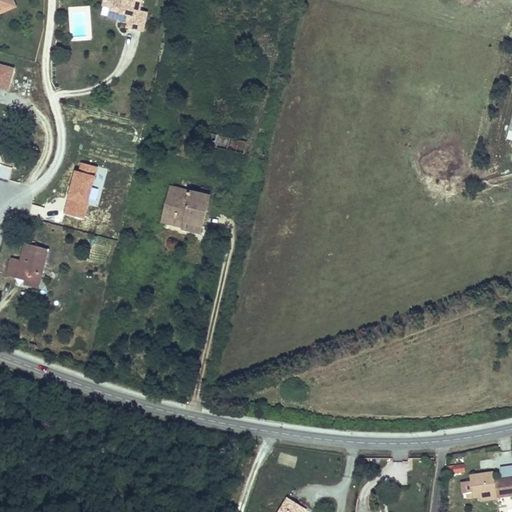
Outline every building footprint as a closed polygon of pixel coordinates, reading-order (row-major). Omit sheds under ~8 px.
[(0,0),(0,15),(16,8),(12,0),(0,0)] [(109,8),(123,11),(121,20),(120,21),(129,23),(128,28),(144,31),(149,13),(141,11),(143,0),(105,0),(104,7),(109,8)] [(123,11),(109,8),(107,17),(121,20),(123,11)] [(0,65),(0,87),(9,89),(14,69),(0,65)] [(194,151),(198,136),(186,133),(181,153),(187,155),(188,149),(194,151)] [(210,189),(203,187),(201,195),(208,197),(210,189)] [(201,195),(171,188),(162,222),(183,227),(183,230),(201,234),(210,198),(208,197),(201,195)] [(49,251),(26,245),(22,262),(13,259),(8,275),(28,281),(27,285),(39,288),(49,251)] [(466,463),(451,464),(452,472),(467,471),(466,463)] [(511,476),(511,465),(502,466),(504,478),(511,476)] [(463,483),(465,495),(474,493),(475,498),(481,497),(498,495),(498,497),(511,494),(511,476),(504,478),(496,479),(495,473),(471,477),(471,482),(463,483)] [(481,503),(499,501),(498,497),(498,495),(481,497),(481,503)] [(305,511),(307,509),(288,498),(279,511),(305,511)]
